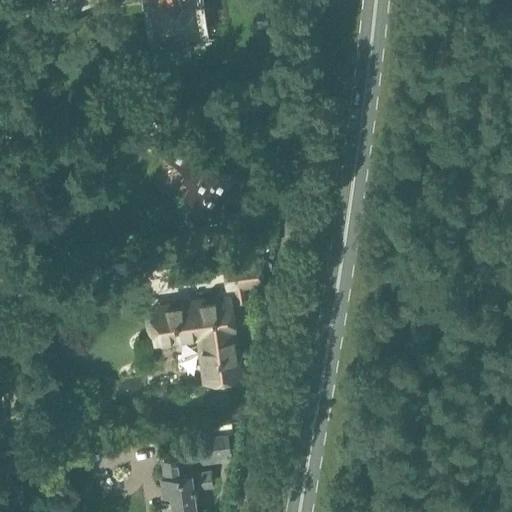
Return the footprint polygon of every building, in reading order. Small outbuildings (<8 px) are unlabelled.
[(159,0),(159,3),(154,3),(155,6),(152,8),(154,21),(157,22),(159,37),(197,32),(192,0),(159,0)] [(241,182),(207,161),(214,149),(189,133),(174,158),(177,160),(178,164),(184,168),(187,166),(190,168),(184,178),(192,183),(186,191),(199,199),(200,203),(205,206),(209,205),(215,209),(223,196),(230,200),(241,182)] [(217,226),(198,230),(201,245),(220,242),(217,226)] [(245,301),(243,287),(263,284),(260,258),(225,262),(228,288),(237,287),(239,298),(237,299),(230,300),(230,297),(151,306),(152,311),(149,317),(149,323),(151,329),(155,333),(156,338),(201,333),(207,378),(215,378),(217,382),(221,384),(226,384),(230,381),(231,376),(239,375),(233,330),(234,330),(231,306),(242,304),(245,301)] [(203,461),(226,458),(225,450),(229,449),(227,433),(200,436),(203,461)] [(140,437),(141,447),(149,447),(148,436),(140,437)] [(179,472),(177,455),(163,456),(166,474),(161,474),(163,489),(172,488),(174,511),(194,511),(191,485),(211,482),(209,467),(179,472)]
